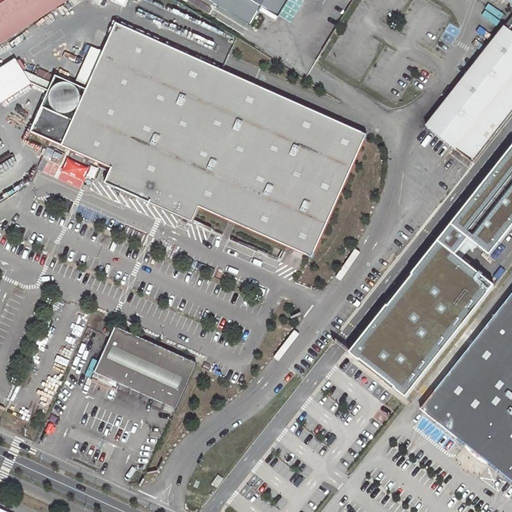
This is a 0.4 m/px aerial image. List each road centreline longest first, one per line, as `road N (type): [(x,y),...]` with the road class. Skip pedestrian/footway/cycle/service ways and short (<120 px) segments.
road 1 (unclassified): [(176,475),(323,306),(373,239),(393,187),(397,138),(373,109),(309,68),(289,33)]
road 2 (unknown): [(511,128),(325,365)]
road 3 (primary): [(140,511),(0,449)]
road 4 (unclassified): [(132,497),(0,436)]
road 5 (primary): [(0,460),(111,511)]
